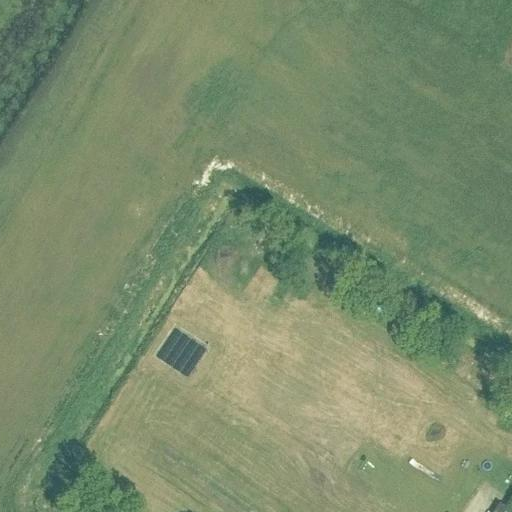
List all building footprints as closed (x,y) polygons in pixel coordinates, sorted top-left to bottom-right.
[(227,254),(212,277),(223,285),(239,261),(227,254)] [(0,330),(0,372),(33,317),(14,306),(0,330)] [(181,345),(206,317),(194,307),(169,335),(181,345)] [(316,336),(329,342),(336,327),(323,321),(316,336)] [(219,322),(192,367),(263,408),(296,351),(277,341),(271,352),(219,322)] [(498,432),(448,387),(396,365),(378,349),(356,339),(340,379),(363,389),(377,401),(383,404),(396,415),(415,423),(414,427),(485,457),(490,444),(493,445),(498,432)] [(424,511),(453,511),(479,469),(328,382),(298,434),(366,473),(357,488),(387,505),(394,494),(424,511)] [(66,421),(94,435),(108,408),(80,394),(66,421)] [(97,432),(174,478),(186,457),(109,411),(97,432)]
